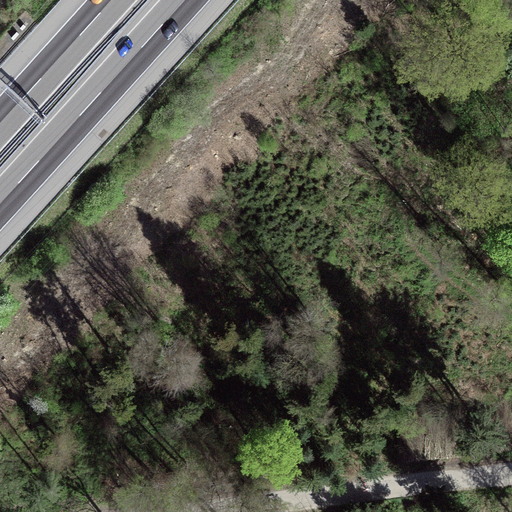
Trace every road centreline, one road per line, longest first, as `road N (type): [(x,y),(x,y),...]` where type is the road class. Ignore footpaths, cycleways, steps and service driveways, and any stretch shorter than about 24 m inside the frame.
road 1 (track): [(0,355),(322,0)]
road 2 (unclassified): [(210,511),(511,478)]
road 3 (motorway): [(0,202),(184,0)]
road 4 (motorway): [(111,0),(0,123)]
